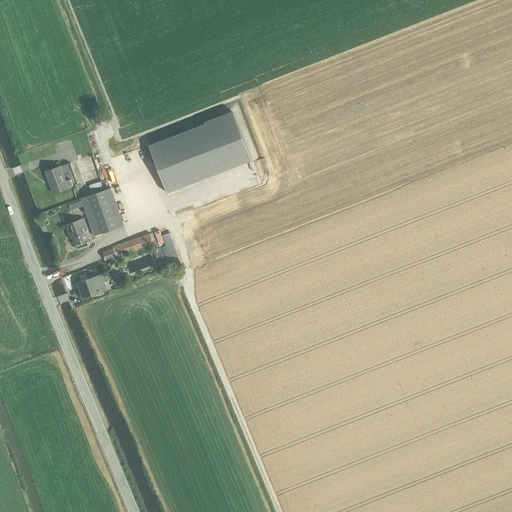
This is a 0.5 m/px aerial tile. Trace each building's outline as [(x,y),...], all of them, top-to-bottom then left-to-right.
[(167,193),(176,189),(252,160),(234,113),(149,145),(167,193)] [(53,193),(77,184),(70,163),(45,172),(53,193)] [(94,237),(95,236),(125,226),(111,187),(81,198),(94,237)] [(90,244),(84,228),(87,227),(84,218),(65,224),(68,234),(71,233),(77,249),(78,250),(89,246),(90,244)] [(154,232),(157,240),(163,238),(160,230),(154,232)] [(105,261),(128,253),(154,244),(150,233),(113,246),(113,248),(102,252),(105,261)] [(166,246),(155,250),(160,265),(172,261),(175,271),(182,268),(179,259),(175,247),(168,249),(166,246)] [(82,298),(107,289),(102,275),(80,282),(83,292),(80,292),(82,298)]
